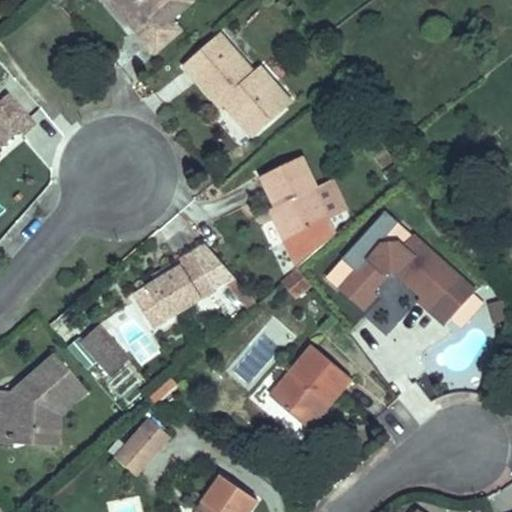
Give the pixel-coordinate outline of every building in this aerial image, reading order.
[(118,0),(119,0),(113,5),(129,24),(135,19),(142,26),(136,31),(156,54),(182,31),(173,20),(194,1),(193,0),(118,0)] [(129,24),(136,31),(142,26),(135,19),(129,24)] [(221,36),(186,67),(221,106),(225,103),(229,100),(237,109),(233,112),(253,135),(283,109),(265,88),(272,82),(261,69),(255,75),(221,36)] [(265,88),(283,109),(291,102),(272,82),(265,88)] [(0,143),(16,129),(21,134),(34,123),(9,95),(0,102),(0,143)] [(225,103),(233,112),(237,109),(229,100),(225,103)] [(275,219),(285,241),(328,220),(314,189),(317,187),(303,157),(261,177),(276,207),(278,206),(283,215),(275,219)] [(314,189),(328,220),(347,211),(332,180),(317,187),(314,189)] [(270,210),(275,219),(283,215),(278,206),(276,207),(270,210)] [(340,289),(363,310),(377,295),(373,291),(389,274),(397,274),(422,297),(419,301),(446,324),(476,292),(413,236),(403,247),(397,242),(385,242),(358,273),(356,271),(340,289)] [(134,296),(145,313),(158,305),(168,320),(217,290),(216,289),(228,282),(251,309),(257,303),(206,244),(179,261),(182,266),(156,282),(134,296)] [(153,277),(156,282),(182,266),(179,261),(153,277)] [(296,271),(310,288),(312,285),(299,268),(296,271)] [(285,279),(299,296),(310,288),(296,271),(285,279)] [(282,282),(296,299),(299,296),(285,279),(282,282)] [(490,304),(495,322),(509,319),(504,300),(490,304)] [(145,313),(154,329),(168,320),(158,305),(145,313)] [(80,340),(96,357),(109,346),(122,360),(127,356),(98,324),(80,340)] [(96,357),(109,372),(122,360),(109,346),(96,357)] [(313,346),(271,396),(303,424),(324,399),(331,404),(352,379),(313,346)] [(0,443),(9,444),(10,429),(51,431),(52,412),(81,386),(53,354),(22,381),(28,388),(23,392),(11,392),(9,424),(0,423),(0,443)] [(150,398),(156,404),(177,385),(171,379),(150,398)] [(11,392),(23,392),(28,388),(22,381),(11,392)] [(10,429),(9,444),(57,446),(59,415),(85,391),(81,386),(52,412),(51,431),(10,429)] [(0,391),(0,423),(9,424),(11,392),(0,391)] [(303,424),(310,429),(331,404),(324,399),(303,424)] [(114,458),(134,475),(168,436),(148,419),(114,458)] [(249,511),(258,500),(223,476),(197,511),(249,511)] [(109,511),(142,511),(140,495),(108,499),(109,511)]
